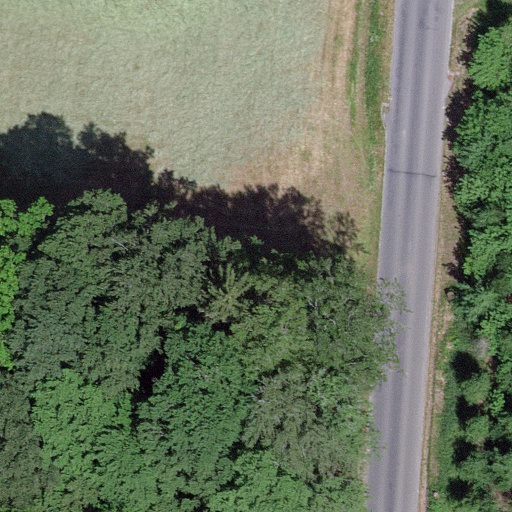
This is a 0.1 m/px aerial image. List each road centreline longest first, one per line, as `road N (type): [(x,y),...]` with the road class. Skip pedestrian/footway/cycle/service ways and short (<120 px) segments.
road 1 (unclassified): [(432,0),(398,511)]
road 2 (track): [(0,319),(161,330),(411,326)]
